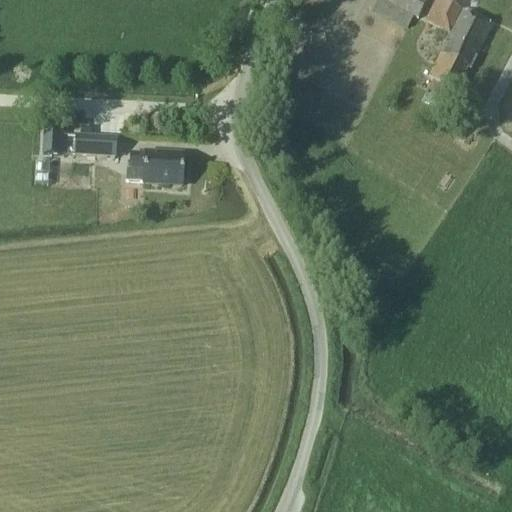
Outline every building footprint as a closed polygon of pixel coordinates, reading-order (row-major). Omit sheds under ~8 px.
[(378,0),(378,1),(379,1),(373,12),(406,29),(412,17),(418,20),(428,0),(378,0)] [(462,10),(461,11),(441,0),(437,0),(426,22),(449,34),(428,80),(455,95),(467,71),(470,73),(494,28),(462,10)] [(391,123),(406,131),(425,93),(409,85),(391,123)] [(61,135),(43,135),(41,157),(60,158),(61,135)] [(116,139),(75,137),(73,157),(115,160),(116,139)] [(145,156),(131,155),(130,171),(125,171),(125,183),(143,184),(143,185),(182,187),(183,157),(145,155),(145,156)]
